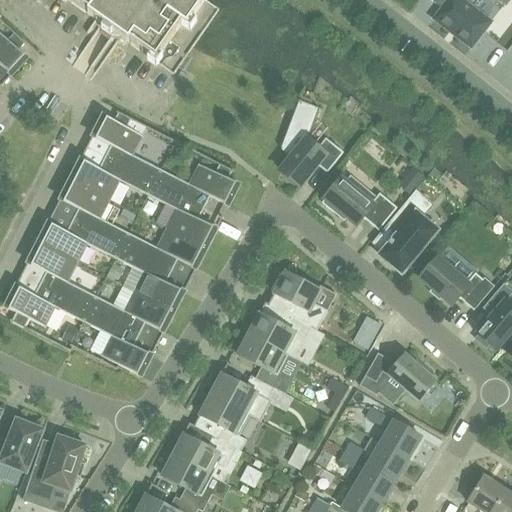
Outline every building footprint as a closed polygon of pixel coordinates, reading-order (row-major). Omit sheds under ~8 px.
[(153,52),(159,56),(206,1),(204,0),(68,0),(68,1),(149,58),(153,52)] [(430,0),(441,8),(432,19),(470,48),(490,21),(462,0),(430,0)] [(0,65),(9,74),(14,68),(17,71),(28,59),(19,51),(25,44),(26,44),(16,34),(15,36),(9,42),(0,33),(0,65)] [(291,158),(280,171),(300,187),(317,166),(327,174),(343,153),(325,139),(320,146),(308,136),(319,110),(298,102),(280,149),(291,158)] [(99,132),(95,139),(110,147),(105,158),(154,183),(161,171),(133,157),(143,137),(125,128),(129,120),(130,119),(118,113),(118,114),(114,122),(103,116),(96,130),(99,132)] [(77,167),(70,180),(109,200),(119,181),(148,196),(154,183),(105,158),(99,170),(84,162),(80,169),(77,167)] [(161,171),(154,183),(204,209),(210,197),(225,205),(228,198),(232,200),(239,186),(228,180),(232,172),(233,173),(234,172),(219,165),(219,166),(220,167),(216,174),(198,165),(188,185),(161,171)] [(350,176),(345,182),(342,180),(325,200),(326,201),(323,204),(334,213),(337,210),(356,226),(363,218),(379,231),(397,209),(380,194),(376,198),(350,176)] [(67,195),(63,202),(78,210),(72,221),(122,247),(129,233),(100,218),(109,200),(70,180),(63,194),(67,195)] [(154,183),(148,196),(176,210),(166,230),(206,250),(213,237),(209,235),(213,228),(198,220),(204,209),(154,183)] [(380,256),(401,273),(435,231),(405,206),(388,226),(398,234),(380,256)] [(118,217),(130,223),(134,214),(122,208),(118,217)] [(44,231),(38,244),(77,264),(78,261),(87,244),(116,259),(122,247),(72,221),(66,233),(51,225),(48,232),(44,231)] [(129,233),(122,247),(172,272),(177,261),(192,268),(196,261),(199,263),(206,250),(166,230),(157,248),(129,233)] [(34,259),(31,266),(46,273),(40,285),(90,310),(96,297),(67,282),(75,266),(77,264),(38,244),(31,257),(34,259)] [(122,247),(116,259),(132,267),(144,273),(134,293),(174,313),(180,300),(177,298),(181,291),(166,284),(172,272),(122,247)] [(483,281),(475,274),(467,284),(438,259),(421,279),(451,306),(458,298),(474,311),(494,288),(484,279),(483,281)] [(285,273),(274,294),(297,307),(292,318),(317,331),(327,313),(314,304),(323,288),(306,279),(302,282),(285,273)] [(12,294),(5,308),(16,313),(12,321),(11,320),(10,322),(24,329),(25,328),(24,327),(27,319),(46,329),(56,309),(80,321),(83,323),(90,310),(40,285),(34,296),(19,289),(15,296),(12,294)] [(490,315),(473,334),(476,336),(474,339),(486,350),(488,347),(496,353),(511,334),(511,305),(506,301),(511,293),(511,291),(503,285),(483,309),(490,315)] [(96,297),(90,310),(139,336),(145,324),(160,332),(164,325),(167,326),(174,313),(134,293),(125,311),(113,305),(96,297)] [(90,310),(83,323),(110,337),(100,357),(141,377),(148,363),(144,362),(148,355),(133,347),(139,336),(90,310)] [(259,315),(248,335),(284,353),(290,342),(301,348),(311,329),(290,317),(282,327),(259,315)] [(248,335),(237,356),(261,368),(254,378),(279,391),(282,383),(277,376),(288,356),(248,335)] [(378,354),(359,387),(376,396),(378,394),(393,406),(394,405),(405,391),(418,402),(435,382),(434,381),(436,378),(426,369),(424,372),(413,363),(405,356),(397,365),(378,354)] [(210,396),(249,416),(261,396),(268,400),(274,389),(253,378),(247,391),(221,375),(210,396)] [(210,396),(199,416),(223,429),(216,439),(236,449),(239,451),(246,442),(238,438),(249,416),(210,396)] [(421,437),(371,407),(365,417),(389,431),(382,443),(408,459),(421,437)] [(16,420),(5,449),(0,446),(0,463),(26,474),(43,431),(36,428),(38,425),(28,421),(25,420),(23,423),(16,420)] [(58,437),(48,466),(35,462),(25,492),(49,501),(54,486),(70,492),(75,477),(80,479),(80,477),(79,477),(83,465),(80,464),(86,447),(78,444),(80,440),(70,437),(67,436),(65,440),(58,437)] [(212,477),(219,465),(226,469),(236,449),(216,439),(213,437),(207,448),(183,436),(172,456),(212,477)] [(350,441),(345,451),(359,459),(364,450),(350,441)] [(382,443),(369,465),(395,481),(408,459),(382,443)] [(353,469),(359,459),(345,451),(339,460),(353,469)] [(172,456),(161,477),(185,489),(179,500),(203,511),(212,494),(205,491),(212,477),(172,456)] [(369,465),(356,487),(382,503),(395,481),(369,465)] [(251,481),(263,485),(268,473),(256,468),(251,481)] [(467,503),(482,511),(492,511),(506,490),(484,477),(467,503)] [(0,507),(12,511),(22,487),(9,482),(0,505),(0,507)] [(347,511),(376,511),(382,503),(356,487),(342,509),(347,511)] [(511,511),(511,494),(506,490),(492,511),(511,511)] [(21,511),(62,511),(27,497),(21,511)] [(175,498),(166,507),(145,497),(136,511),(197,511),(198,510),(175,498)] [(317,497),(312,506),(321,511),(327,511),(331,505),(317,497)]
